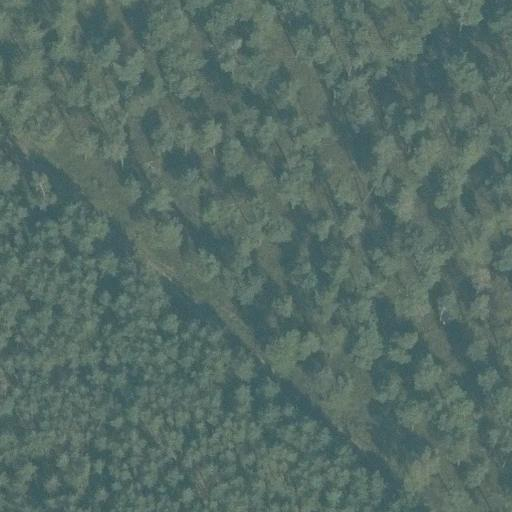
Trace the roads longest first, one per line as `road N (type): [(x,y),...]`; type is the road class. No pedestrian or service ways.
road 1 (track): [(9,151),(409,511)]
road 2 (track): [(137,0),(0,162)]
